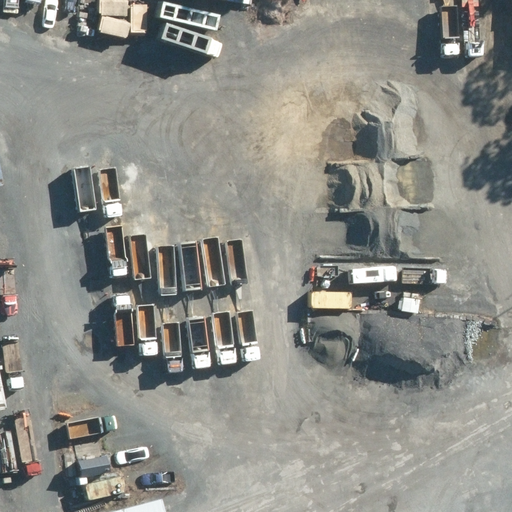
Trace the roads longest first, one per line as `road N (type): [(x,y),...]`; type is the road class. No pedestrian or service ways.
road 1 (unknown): [(43,159),(366,128),(406,138),(441,158),(464,192),(511,306)]
road 2 (unknown): [(43,159),(112,365),(133,400),(247,511)]
road 3 (unknown): [(511,405),(282,511)]
